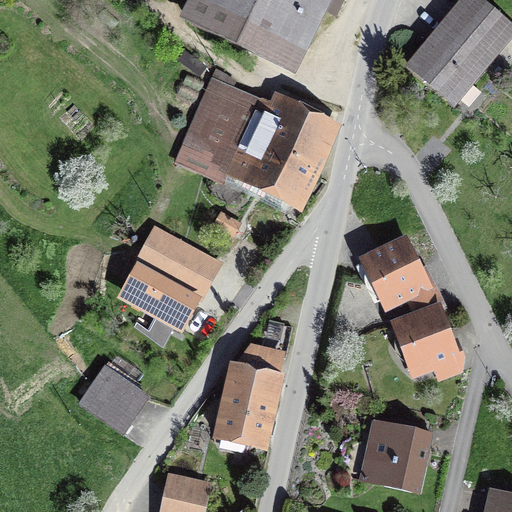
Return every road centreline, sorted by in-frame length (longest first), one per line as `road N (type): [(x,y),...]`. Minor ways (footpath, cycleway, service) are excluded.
road 1 (unclassified): [(268,511),(355,135)]
road 2 (unclassified): [(511,376),(406,165),(355,135)]
road 3 (unclassified): [(355,135),(385,0)]
